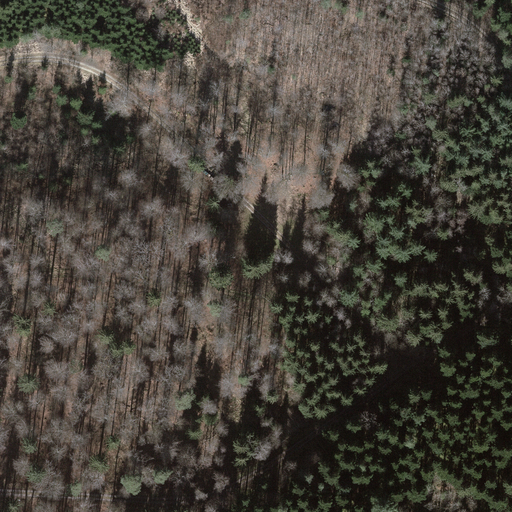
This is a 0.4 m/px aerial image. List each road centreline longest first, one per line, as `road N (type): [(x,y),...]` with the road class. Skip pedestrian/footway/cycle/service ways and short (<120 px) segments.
road 1 (track): [(511,299),(259,471),(223,487),(190,498),(0,491)]
road 2 (track): [(0,61),(57,57),(121,83),(371,311),(403,367)]
